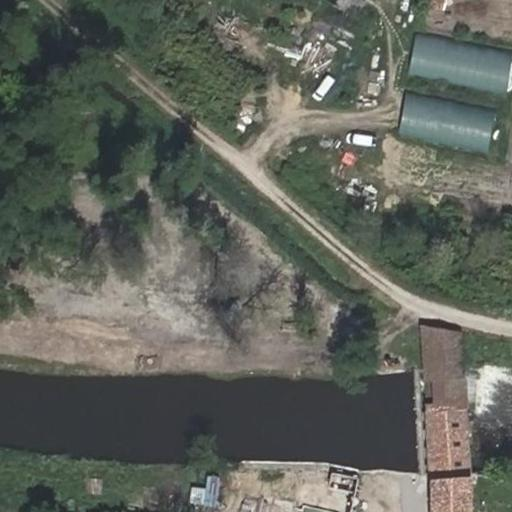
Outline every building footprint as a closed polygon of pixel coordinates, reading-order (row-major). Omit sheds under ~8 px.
[(511,51),(416,33),(408,76),(506,94),(511,65),(511,51)] [(489,152),(496,108),(405,94),(398,138),(489,152)] [(456,227),(449,281),(491,286),(497,258),(497,235),(456,227)] [(482,327),(431,311),(432,511),(485,511),(483,391),(482,327)] [(416,477),(370,475),(368,500),(415,501),(416,477)] [(358,511),(364,487),(332,483),(326,511),(358,511)]
